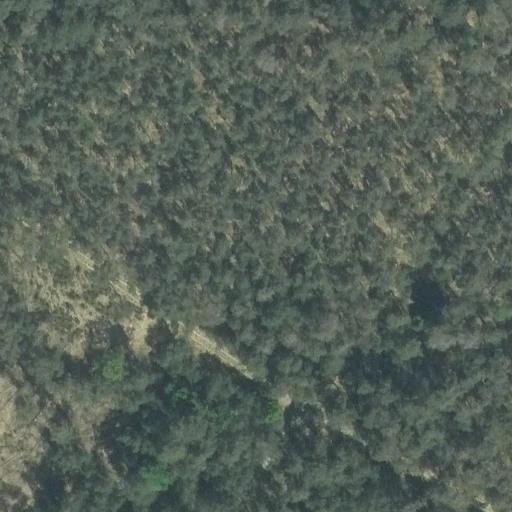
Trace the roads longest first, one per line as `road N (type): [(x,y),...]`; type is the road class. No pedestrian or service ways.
road 1 (track): [(511,132),(306,417)]
road 2 (track): [(477,511),(306,417)]
